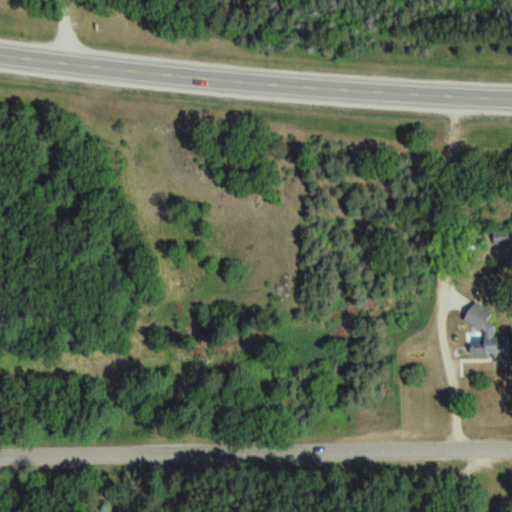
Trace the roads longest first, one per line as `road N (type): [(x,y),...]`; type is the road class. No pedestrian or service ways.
road 1 (secondary): [(511,96),(256,84),(0,54)]
road 2 (residential): [(0,457),(511,448)]
